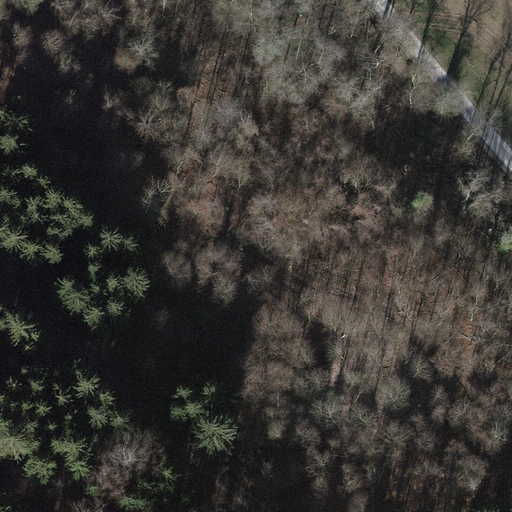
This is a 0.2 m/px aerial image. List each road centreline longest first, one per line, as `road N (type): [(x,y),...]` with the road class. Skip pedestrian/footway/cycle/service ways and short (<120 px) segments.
road 1 (track): [(0,286),(266,511)]
road 2 (track): [(511,148),(383,0)]
